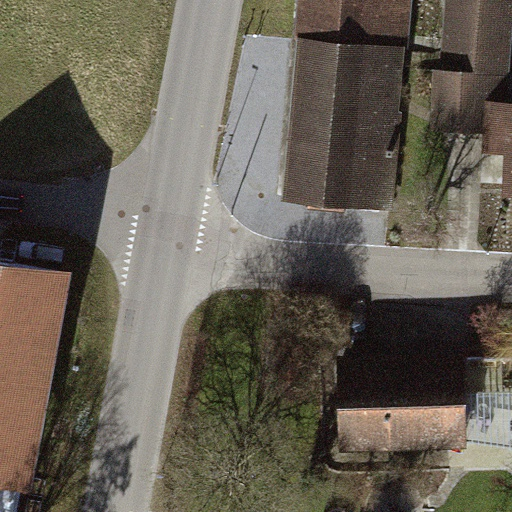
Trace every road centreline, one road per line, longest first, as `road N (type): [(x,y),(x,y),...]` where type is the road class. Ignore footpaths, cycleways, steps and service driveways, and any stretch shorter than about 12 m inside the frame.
road 1 (residential): [(168,232),(257,264),(511,275)]
road 2 (tertiary): [(168,232),(117,511)]
road 3 (tertiary): [(211,0),(168,232)]
road 4 (residential): [(168,232),(138,215),(0,200)]
